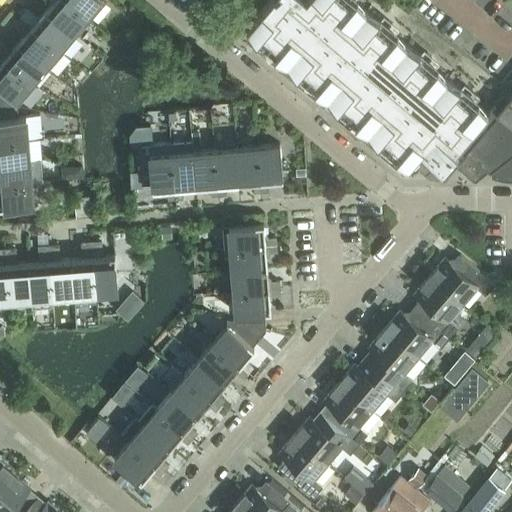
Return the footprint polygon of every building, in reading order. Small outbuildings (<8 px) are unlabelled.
[(53,0),(46,9),(73,31),(86,16),(87,15),(69,0),(53,0)] [(69,0),(87,15),(86,16),(91,19),(106,2),(104,0),(69,0)] [(270,0),(247,27),(410,165),(412,162),(426,174),(429,172),(439,165),(444,169),(447,165),(453,170),(457,165),(456,165),(463,157),(455,150),(487,112),(477,103),(448,78),(437,69),(354,0),(270,0)] [(21,16),(64,52),(78,35),(73,31),(46,9),(39,18),(27,8),(21,16)] [(45,64),(45,65),(49,69),(64,52),(21,16),(14,23),(26,33),(18,42),(45,64)] [(0,54),(31,81),(31,80),(45,65),(45,64),(18,42),(11,50),(0,41),(0,54)] [(0,106),(17,105),(20,101),(21,102),(36,84),(31,80),(31,81),(0,54),(0,106)] [(487,112),(455,150),(463,157),(456,165),(457,165),(475,179),(491,167),(496,172),(492,175),(502,177),(511,178),(511,92),(497,110),(492,106),(491,108),(487,112)] [(0,140),(28,138),(26,115),(26,111),(18,112),(17,105),(0,106),(0,140)] [(137,126),(129,134),(130,140),(152,138),(151,125),(137,126)] [(199,131),(192,132),(193,141),(193,143),(200,143),(199,131)] [(0,161),(30,159),(28,138),(0,140),(0,161)] [(171,143),(176,198),(183,197),(182,186),(196,185),(193,150),(193,143),(193,141),(171,143)] [(169,198),(176,198),(171,143),(149,145),(152,189),(168,188),(169,198)] [(258,145),(262,190),(269,190),(268,179),(283,178),(280,143),(258,145)] [(236,146),(239,181),(254,180),(255,191),(262,190),(258,145),(236,146)] [(215,148),(219,194),(226,193),(225,183),(239,181),(236,146),(215,148)] [(193,150),(196,185),(211,184),(212,194),(219,194),(215,148),(193,150)] [(0,183),(32,181),(30,159),(0,161),(0,183)] [(63,168),(63,181),(82,180),(82,168),(63,168)] [(0,183),(0,206),(33,203),(32,181),(0,183)] [(72,193),(73,213),(89,212),(88,192),(72,193)] [(264,222),(223,226),(225,249),(231,248),(276,244),(276,237),(265,238),(264,222)] [(170,225),(161,225),(162,238),(171,237),(170,225)] [(102,240),(91,241),(96,290),(118,289),(115,254),(103,255),(102,240)] [(83,256),(71,257),(74,292),(75,292),(96,290),(91,241),(82,241),(83,256)] [(59,243),(48,244),(53,294),(52,294),(52,300),(58,299),(75,298),(75,292),(74,292),(71,257),(60,258),(59,243)] [(40,260),(28,261),(31,296),(52,294),(53,294),(48,244),(38,245),(40,260)] [(276,244),(231,248),(232,269),(268,266),(266,252),(277,251),(276,244)] [(15,247),(5,248),(9,297),(10,297),(31,296),(28,261),(17,262),(15,247)] [(0,304),(3,304),(11,303),(10,297),(9,297),(5,248),(0,248),(0,304)] [(430,274),(464,303),(477,287),(486,294),(495,283),(460,254),(452,263),(445,256),(430,274)] [(268,266),(232,269),(234,291),(280,287),(280,283),(279,280),(269,281),(268,266)] [(422,299),(415,307),(449,337),(458,326),(450,319),(464,303),(430,274),(414,292),(422,299)] [(130,286),(114,305),(126,315),(142,296),(130,286)] [(280,287),(234,291),(236,313),(237,313),(238,322),(266,330),(264,310),(271,310),(270,295),(280,294),(280,287)] [(384,327),(419,356),(432,340),(441,347),(449,337),(415,307),(407,316),(400,309),(384,327)] [(227,324),(213,341),(248,371),(252,365),(244,359),(254,347),(253,346),(266,330),(238,322),(232,328),(227,324)] [(487,325),(480,334),(489,342),(496,333),(487,325)] [(377,352),(370,360),(404,390),(413,379),(405,372),(419,356),(384,327),(369,345),(377,352)] [(213,341),(199,358),(226,380),(235,369),(243,376),(248,371),(213,341)] [(466,351),(459,359),(469,368),(476,359),(466,351)] [(199,358),(185,374),(220,404),(224,398),(216,391),(226,380),(199,358)] [(339,380),(374,409),(387,393),(395,400),(404,390),(370,360),(362,369),(355,362),(339,380)] [(472,368),(454,391),(470,405),(489,382),(472,368)] [(127,384),(135,391),(149,376),(141,369),(127,384)] [(185,374),(171,391),(198,413),(207,402),(215,409),(220,404),(185,374)] [(332,405),(325,413),(359,443),(368,432),(360,425),(374,409),(339,380),(324,398),(332,405)] [(112,399),(121,406),(133,391),(125,384),(112,399)] [(157,406),(157,407),(192,437),(196,431),(188,424),(198,413),(171,391),(157,406)] [(432,393),(423,404),(432,411),(441,401),(432,393)] [(153,403),(138,420),(170,446),(179,435),(187,442),(192,437),(157,407),(157,406),(153,403)] [(294,433),(328,462),(342,446),(350,453),(359,443),(325,413),(317,422),(310,415),(294,433)] [(135,417),(121,433),(129,440),(164,470),(168,464),(160,457),(170,446),(138,420),(135,417)] [(409,423),(403,430),(410,436),(416,429),(409,423)] [(314,496),(323,485),(315,478),(328,462),(294,433),(279,451),(287,458),(279,467),(314,496)] [(129,440),(115,457),(141,480),(151,468),(159,475),(164,470),(129,440)] [(388,445),(378,456),(387,464),(396,453),(388,445)] [(0,485),(13,470),(0,459),(0,485)] [(489,475),(460,511),(485,511),(505,487),(511,478),(511,477),(497,466),(489,475)] [(412,478),(411,480),(418,485),(427,475),(420,469),(412,478)] [(427,475),(418,485),(425,491),(451,511),(465,495),(431,469),(427,475)] [(13,470),(0,485),(0,511),(23,511),(33,501),(24,493),(31,485),(13,470)] [(393,486),(373,510),(375,511),(396,511),(411,494),(408,491),(410,488),(399,479),(393,486)] [(237,501),(249,511),(300,511),(302,510),(267,481),(260,490),(252,483),(237,501)] [(355,485),(346,495),(355,503),(364,493),(355,485)] [(411,494),(396,511),(421,511),(423,510),(432,499),(417,487),(411,494)] [(33,501),(23,511),(62,511),(48,500),(42,508),(33,501)] [(249,511),(237,501),(227,511),(249,511)]
